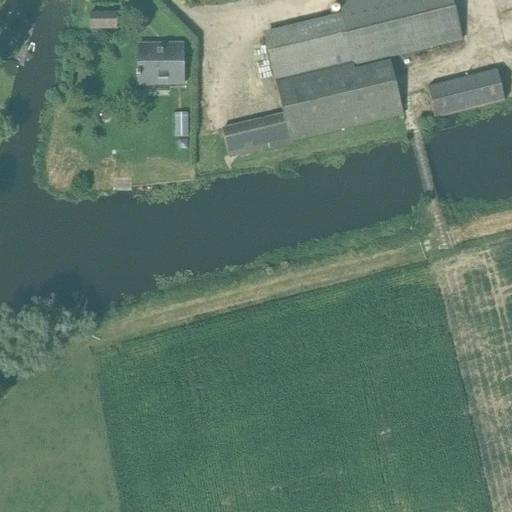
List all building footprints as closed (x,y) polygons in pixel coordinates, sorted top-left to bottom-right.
[(221,131),(222,135),(228,159),(291,144),(291,142),(402,114),(388,57),(463,39),(453,0),(354,0),(339,4),(343,19),(264,38),(284,116),(221,131)] [(117,29),(116,14),(90,14),(90,30),(117,29)] [(90,39),(77,40),(78,52),(99,51),(98,40),(90,41),(90,39)] [(183,85),(182,66),(182,46),(138,46),(138,66),(139,87),(144,87),(144,92),(169,92),(169,86),(183,85)] [(504,102),(502,96),(497,71),(426,88),(434,120),(504,102)] [(188,114),(175,114),(175,138),(188,137),(188,114)]
